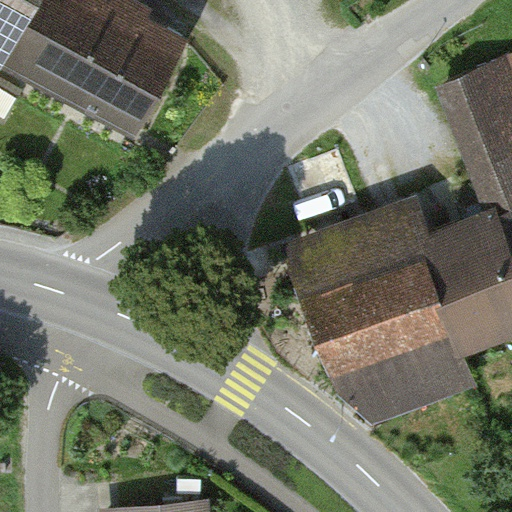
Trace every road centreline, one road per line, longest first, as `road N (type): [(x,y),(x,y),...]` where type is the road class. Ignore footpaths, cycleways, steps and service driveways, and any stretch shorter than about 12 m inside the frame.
road 1 (residential): [(235,159),(362,60),(464,0)]
road 2 (secondary): [(405,511),(349,457),(229,371)]
road 3 (residential): [(50,511),(50,404),(87,299)]
road 4 (residential): [(229,371),(223,240),(235,159)]
road 5 (residential): [(87,299),(113,254),(235,159)]
road 6 (secondary): [(229,371),(87,299)]
